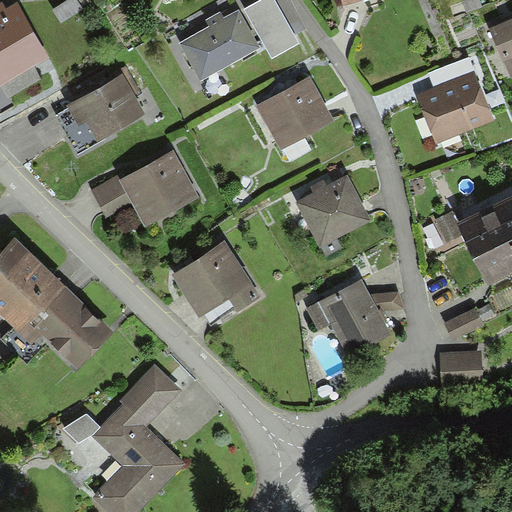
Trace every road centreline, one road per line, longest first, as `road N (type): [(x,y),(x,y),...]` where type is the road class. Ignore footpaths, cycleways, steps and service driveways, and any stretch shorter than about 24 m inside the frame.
road 1 (residential): [(278,442),(367,392),(407,351),(418,322),(371,116),(293,0)]
road 2 (residential): [(0,167),(278,442)]
road 3 (residential): [(511,416),(406,422),(343,443),(301,468)]
